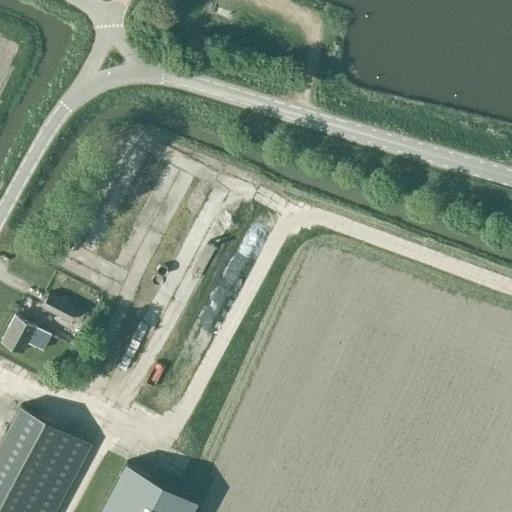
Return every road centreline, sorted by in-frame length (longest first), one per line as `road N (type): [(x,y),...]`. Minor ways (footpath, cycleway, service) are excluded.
road 1 (tertiary): [(511,176),(154,74)]
road 2 (tertiary): [(75,96),(0,220)]
